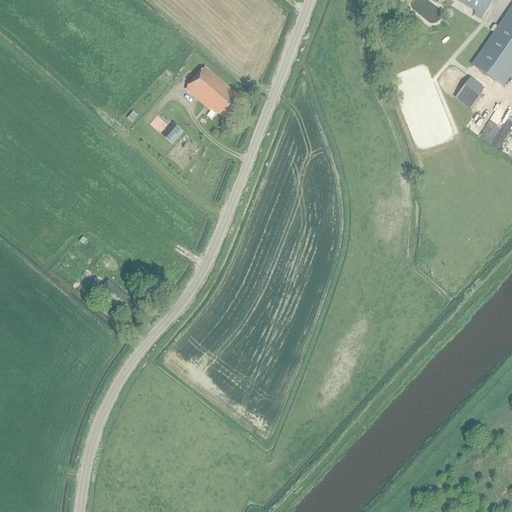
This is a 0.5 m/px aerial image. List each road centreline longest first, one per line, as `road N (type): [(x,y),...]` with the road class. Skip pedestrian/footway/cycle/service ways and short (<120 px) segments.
road 1 (unclassified): [(79,511),(104,408),(200,274),(310,0)]
road 2 (track): [(511,258),(277,511)]
